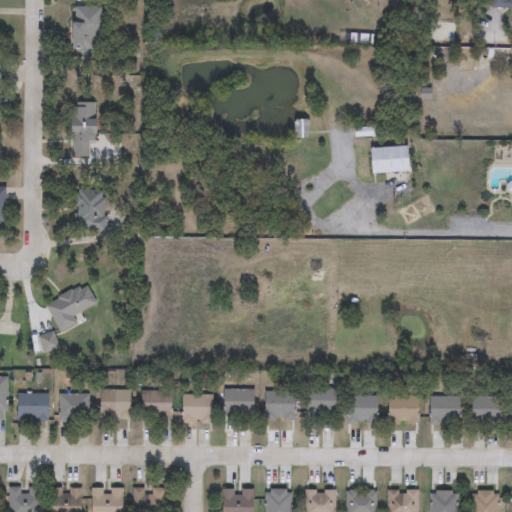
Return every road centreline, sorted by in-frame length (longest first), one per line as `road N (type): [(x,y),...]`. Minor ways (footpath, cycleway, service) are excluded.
road 1 (residential): [(0,451),(511,457)]
road 2 (residential): [(35,0),(34,249),(26,261),(0,263)]
